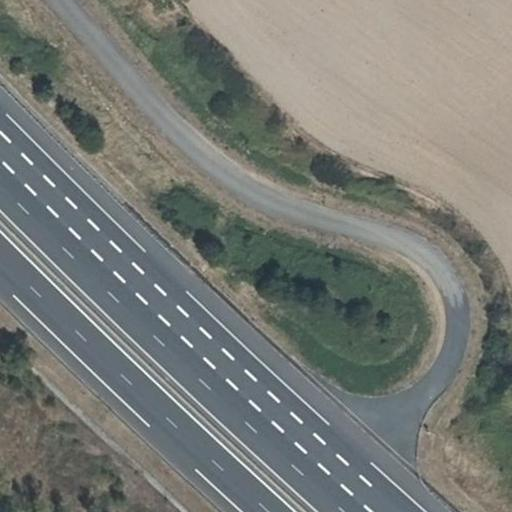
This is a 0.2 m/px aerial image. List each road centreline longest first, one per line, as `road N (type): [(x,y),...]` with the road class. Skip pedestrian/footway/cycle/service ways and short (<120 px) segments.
road 1 (motorway): [(377,511),(0,154)]
road 2 (motorway): [(0,257),(267,511)]
